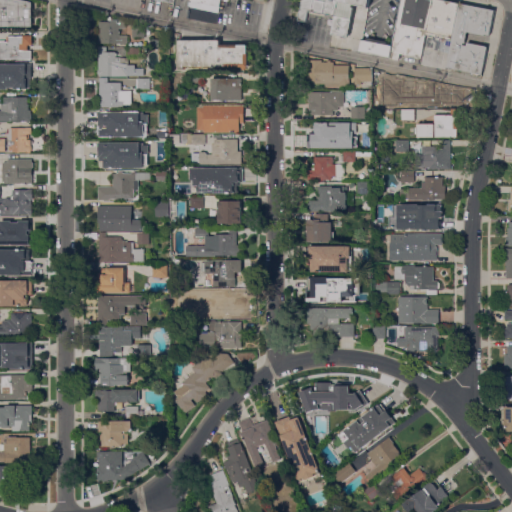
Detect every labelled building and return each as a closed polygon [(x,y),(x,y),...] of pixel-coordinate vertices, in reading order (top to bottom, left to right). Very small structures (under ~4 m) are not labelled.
[(0,0),(22,0),(33,2),(33,27),(0,27),(0,0)] [(220,0),(218,12),(188,6),(188,0),(220,0)] [(309,11),(307,22),(298,20),(302,0),(338,0),(335,16),(309,11)] [(370,0),(369,7),(353,4),(353,7),(355,8),(349,37),(333,34),(336,17),(335,16),(338,0),(370,0)] [(432,0),(426,36),(421,58),(400,54),(399,60),(390,59),(390,57),(360,51),(362,39),(367,40),(367,38),(375,39),(375,40),(387,42),(387,44),(392,45),(396,24),(394,23),(396,15),(399,2),(400,3),(400,0),(432,0)] [(438,0),(460,4),(452,41),(426,36),(432,0),(438,0)] [(460,5),(462,2),(466,3),(466,6),(494,11),(489,37),(467,33),(465,44),(464,43),(463,46),(467,47),(467,43),(487,47),(481,77),(471,75),(471,73),(447,68),(452,41),(460,4),(460,5)] [(120,22),(120,20),(126,20),(126,29),(119,29),(120,32),(121,32),(121,36),(128,36),(129,44),(102,44),(102,42),(99,42),(99,36),(100,36),(100,22),(120,22)] [(133,26),(146,26),(146,38),(133,38),(133,26)] [(0,42),(7,42),(7,37),(23,37),(23,36),(32,36),(32,46),(31,46),(31,60),(0,60),(0,42)] [(222,48),(238,48),(238,45),(248,45),(248,67),(185,67),(185,70),(179,70),(179,67),(179,41),(220,41),(220,45),(222,48)] [(116,53),(116,58),(120,58),(120,63),(128,65),(136,65),(136,69),(145,69),(145,76),(99,76),(99,53),(98,47),(107,46),(107,53),(116,53)] [(140,48),(140,59),(128,59),(128,48),(140,48)] [(325,87),(325,85),(308,85),(308,61),(322,61),(322,63),(328,63),(328,61),(331,61),(331,62),(334,62),(334,66),(350,66),(350,87),(325,87)] [(32,78),(30,78),(30,87),(27,87),(27,89),(14,89),(14,86),(7,87),(8,89),(0,89),(0,64),(26,64),(31,64),(32,78)] [(373,69),(373,82),(362,82),(362,85),(355,85),(355,69),(373,69)] [(402,76),(399,92),(391,90),(392,87),(374,83),(376,71),(402,76)] [(193,82),(193,73),(204,73),(205,82),(193,82)] [(133,105),(124,105),(124,108),(106,108),(106,107),(100,107),(100,79),(109,79),(109,82),(122,82),(122,91),(133,91),(133,105)] [(151,79),(151,90),(138,90),(138,79),(151,79)] [(242,79),(242,100),(212,101),(212,79),(242,79)] [(459,87),(458,97),(457,96),(457,101),(445,100),(445,102),(428,100),(428,98),(420,97),(420,99),(414,98),(413,107),(402,106),(405,81),(459,87)] [(311,115),(311,110),(309,110),(309,102),(308,102),(308,92),(331,92),(331,91),(335,91),(344,90),(344,106),(338,106),(339,110),(334,110),(334,116),(331,116),(331,115),(313,115),(311,115)] [(0,122),(0,111),(1,111),(1,104),(5,104),(5,97),(28,97),(28,105),(29,105),(29,110),(31,110),(31,114),(32,114),(32,122),(0,122)] [(244,106),(244,123),(240,123),(240,133),(204,133),(204,131),(197,131),(197,108),(204,108),(204,105),(244,106)] [(365,107),(366,119),(353,119),(352,107),(365,107)] [(154,110),(154,117),(151,117),(151,120),(138,120),(138,110),(154,110)] [(415,110),(415,121),(402,121),(402,110),(415,110)] [(452,115),(452,110),(458,110),(458,138),(418,137),(418,134),(415,134),(415,128),(418,128),(418,124),(435,124),(435,115),(452,115)] [(98,139),(98,129),(100,129),(100,124),(103,124),(103,117),(105,117),(105,113),(123,113),(123,115),(124,115),(124,116),(129,116),(129,121),(130,121),(130,126),(145,126),(145,130),(146,130),(146,134),(145,134),(145,138),(129,138),(129,139),(98,139)] [(338,122),(338,130),(331,130),(331,137),(330,137),(330,145),(311,145),(311,132),(309,132),(309,122),(338,122)] [(26,129),(26,128),(32,128),(32,146),(32,148),(32,150),(31,151),(31,153),(0,152),(0,134),(6,134),(5,130),(9,130),(10,128),(26,129)] [(167,129),(167,139),(158,139),(158,130),(167,129)] [(206,135),(206,144),(193,145),(192,135),(206,135)] [(208,154),(213,154),(213,145),(215,145),(215,139),(239,139),(239,152),(243,152),(242,164),(200,164),(200,162),(192,162),(192,154),(200,155),(200,152),(206,152),(208,154)] [(342,139),(355,139),(355,140),(367,140),(367,143),(371,143),(371,151),(342,150),(342,139)] [(154,157),(154,141),(168,141),(168,157),(154,157)] [(410,141),(410,152),(397,152),(397,141),(410,141)] [(423,151),(421,151),(421,148),(423,148),(423,146),(443,146),(443,141),(451,141),(451,160),(452,160),(452,169),(427,169),(426,152),(423,152),(423,151)] [(127,151),(137,151),(137,168),(99,169),(99,155),(104,155),(104,153),(102,153),(102,150),(104,150),(104,146),(119,146),(119,149),(123,149),(127,151)] [(344,152),(356,152),(372,152),(372,156),(356,156),(356,162),(344,162),(344,152)] [(336,176),(333,176),(333,180),(310,180),(310,170),(315,170),(314,157),(334,157),(334,165),(336,165),(336,176)] [(34,163),(34,168),(33,169),(33,184),(3,184),(3,163),(6,163),(6,161),(9,161),(9,159),(33,159),(32,163),(34,163)] [(201,166),(212,166),(212,176),(201,176),(201,166)] [(124,174),(136,174),(136,173),(150,173),(150,181),(139,180),(139,190),(134,190),(134,199),(111,199),(111,201),(98,201),(99,187),(113,187),(113,176),(118,174),(119,172),(123,173),(124,174)] [(168,172),(168,180),(157,180),(157,172),(168,172)] [(415,183),(401,183),(401,182),(400,182),(400,173),(402,173),(402,172),(415,172),(415,183)] [(226,180),(220,180),(220,176),(225,176),(225,173),(234,173),(234,174),(241,174),(241,180),(245,180),(245,185),(244,185),(244,193),(226,193),(226,180)] [(443,177),(443,186),(446,186),(446,199),(435,199),(435,201),(409,200),(410,188),(422,188),(422,182),(425,182),(425,177),(443,177)] [(370,183),(370,194),(358,194),(358,183),(370,183)] [(310,212),(310,201),(319,201),(319,186),(344,186),(344,192),(347,192),(347,194),(347,200),(347,205),(348,205),(348,210),(347,210),(347,212),(310,212)] [(5,202),(5,198),(11,199),(12,196),(13,196),(13,190),(33,190),(33,200),(31,200),(31,205),(32,205),(32,215),(0,215),(0,204),(2,204),(5,202)] [(204,197),(204,208),(191,208),(191,197),(204,197)] [(242,201),(242,223),(219,224),(219,201),(242,201)] [(170,203),(169,217),(156,217),(156,203),(170,203)] [(440,204),(440,212),(441,213),(442,215),(442,217),(442,219),(441,221),(440,222),(440,228),(439,228),(439,233),(415,233),(415,228),(408,228),(408,204),(440,204)] [(100,232),(100,223),(99,223),(99,206),(132,206),(132,220),(142,220),(142,221),(147,221),(147,230),(142,230),(142,232),(100,232)] [(332,240),(332,242),(308,242),(308,219),(314,219),(314,214),(329,214),(329,220),(331,220),(332,232),(334,232),(334,240),(332,240)] [(3,221),(4,221),(4,217),(17,217),(17,221),(28,222),(28,232),(30,232),(30,236),(33,236),(33,246),(0,245),(0,224),(3,223),(3,221)] [(394,221),(393,232),(377,232),(377,233),(374,233),(374,219),(378,219),(378,224),(380,224),(380,221),(394,221)] [(205,246),(205,237),(195,238),(195,230),(197,230),(197,228),(209,228),(209,236),(215,236),(215,234),(229,234),(229,229),(237,229),(237,245),(240,245),(240,256),(187,256),(187,246),(205,246)] [(98,260),(98,255),(100,255),(100,234),(106,234),(106,237),(121,237),(121,239),(123,239),(123,241),(126,241),(126,243),(134,243),(134,249),(144,249),(144,262),(100,262),(98,260)] [(149,234),(149,244),(138,245),(138,234),(149,234)] [(390,242),(391,242),(391,234),(443,234),(443,245),(437,245),(437,247),(438,247),(438,261),(390,261),(390,242)] [(351,246),(351,254),(353,254),(353,272),(312,272),(312,265),(308,265),(308,257),(307,255),(307,252),(308,249),(309,247),(310,247),(310,246),(351,246)] [(32,276),(0,276),(0,253),(23,253),(23,248),(32,248),(32,276)] [(242,260),(242,272),(236,272),(236,287),(213,287),(213,274),(205,274),(205,260),(242,260)] [(153,265),(168,265),(168,278),(153,278),(153,265)] [(434,267),(434,280),(438,280),(438,283),(439,282),(440,283),(440,288),(439,289),(438,289),(438,295),(427,295),(427,290),(411,290),(411,286),(408,286),(408,284),(406,284),(406,280),(395,280),(395,267),(406,267),(406,265),(416,265),(416,267),(434,267)] [(125,283),(130,283),(131,293),(123,293),(123,292),(98,292),(98,273),(102,273),(102,268),(125,268),(125,283)] [(362,276),(362,287),(349,287),(349,276),(362,276)] [(363,287),(363,276),(373,276),(373,287),(363,287)] [(336,279),(336,288),(343,288),(342,303),(308,303),(308,292),(310,292),(310,279),(336,279)] [(0,281),(32,281),(33,295),(27,295),(27,305),(26,305),(27,306),(14,307),(14,306),(0,306),(0,281)] [(400,282),(400,295),(376,295),(376,282),(400,282)] [(242,293),(242,319),(225,319),(225,316),(211,316),(211,307),(216,302),(221,302),(222,293),(242,293)] [(108,320),(108,326),(98,326),(99,296),(147,296),(147,306),(126,306),(126,315),(121,315),(121,317),(119,317),(119,320),(108,320)] [(428,297),(428,310),(439,310),(439,324),(423,324),(423,323),(399,323),(399,297),(428,297)] [(353,319),(340,318),(340,324),(355,324),(355,337),(314,336),(314,330),(311,330),(311,324),(308,324),(308,308),(353,308),(353,319)] [(32,314),(32,325),(30,325),(30,338),(0,338),(0,325),(2,326),(2,321),(8,322),(8,319),(12,319),(12,313),(32,314)] [(131,325),(131,313),(146,313),(147,325),(131,325)] [(201,348),(201,332),(210,332),(210,322),(242,322),(242,348),(201,348)] [(386,339),(374,339),(374,326),(386,326),(386,339)] [(132,345),(122,345),(122,352),(109,352),(109,357),(100,357),(100,327),(141,327),(141,338),(132,338),(132,345)] [(440,327),(440,336),(438,336),(438,353),(427,353),(427,348),(408,348),(408,347),(398,347),(398,330),(413,330),(413,327),(440,327)] [(0,342),(33,343),(33,370),(2,369),(2,368),(0,367),(0,342)] [(151,345),(151,356),(138,356),(138,345),(151,345)] [(196,372),(193,368),(212,353),(216,358),(221,353),(224,357),(229,354),(235,362),(223,372),(222,371),(221,371),(223,374),(217,379),(215,376),(207,383),(211,389),(206,392),(208,395),(197,403),(194,399),(192,400),(196,406),(186,414),(176,401),(180,399),(175,392),(180,388),(179,387),(183,383),(196,372)] [(116,385),(116,386),(100,386),(100,371),(96,371),(96,359),(131,359),(131,372),(128,372),(128,375),(129,375),(129,385),(116,385)] [(0,375),(33,375),(33,389),(33,393),(27,393),(27,399),(18,399),(18,400),(0,400),(0,375)] [(307,416),(306,395),(325,394),(325,389),(336,388),(337,393),(346,392),(346,399),(352,398),(362,391),(371,404),(358,413),(307,416)] [(98,400),(96,400),(96,397),(95,397),(95,393),(96,393),(96,391),(114,391),(114,389),(138,390),(138,402),(115,402),(115,412),(98,412),(98,400)] [(350,448),(349,448),(339,456),(328,440),(338,432),(340,435),(345,431),(345,430),(349,427),(350,428),(351,427),(351,426),(358,420),(362,424),(366,421),(363,417),(375,407),(378,405),(384,412),(387,410),(391,416),(392,416),(396,422),(391,426),(370,442),(370,443),(371,444),(363,450),(362,449),(362,448),(361,449),(361,448),(356,452),(351,447),(350,448)] [(33,415),(32,415),(32,422),(30,422),(30,431),(13,431),(13,427),(0,427),(0,408),(6,408),(6,406),(32,406),(33,415)] [(139,407),(139,418),(126,418),(126,406),(139,407)] [(291,417),(292,419),(299,416),(321,471),(320,472),(321,475),(301,483),(297,475),(280,434),(281,433),(277,422),(291,417)] [(275,443),(277,442),(278,446),(278,448),(277,449),(282,460),(274,463),(266,444),(258,447),(264,464),(256,467),(245,440),(243,437),(242,437),(241,433),(243,432),(239,423),(241,422),(240,421),(249,418),(249,419),(251,418),(254,426),(269,420),(271,423),(270,423),(274,433),(271,434),(275,443)] [(122,432),(122,434),(128,434),(128,444),(122,444),(122,447),(99,447),(99,421),(132,421),(132,428),(134,430),(130,434),(128,432),(122,432)] [(321,430),(326,432),(329,438),(317,448),(311,434),(321,430)] [(4,451),(4,443),(7,443),(7,437),(17,437),(17,438),(31,438),(31,462),(18,462),(18,463),(6,463),(6,462),(0,462),(0,454),(3,451),(4,451)] [(378,467),(373,460),(374,459),(370,453),(391,437),(396,444),(395,444),(401,452),(400,453),(405,459),(373,483),(367,475),(378,467)] [(228,469),(226,469),(224,462),(229,461),(228,457),(232,456),(229,448),(230,447),(228,443),(239,439),(240,443),(241,443),(244,450),(245,450),(259,490),(248,494),(245,486),(240,488),(238,482),(234,484),(228,469)] [(134,461),(133,459),(144,452),(151,464),(125,480),(108,480),(108,481),(103,481),(103,480),(98,480),(98,468),(100,468),(100,459),(98,459),(98,452),(123,452),(123,468),(134,461)] [(342,484),(341,483),(340,484),(338,481),(339,481),(335,475),(351,463),(358,472),(342,484)] [(0,466),(26,466),(26,479),(19,479),(19,483),(16,483),(16,485),(14,485),(14,490),(0,490),(0,466)] [(411,475),(421,468),(430,480),(401,501),(396,494),(402,490),(393,477),(406,468),(411,475)] [(212,490),(213,490),(210,484),(213,483),(211,475),(224,470),(229,485),(236,505),(235,506),(236,508),(237,511),(210,511),(209,507),(217,503),(212,490)] [(450,497),(439,505),(441,508),(435,511),(418,511),(419,511),(417,509),(413,511),(409,511),(404,505),(426,488),(425,487),(433,482),(439,490),(443,487),(450,497)] [(365,491),(376,484),(382,493),(372,501),(365,491)]
